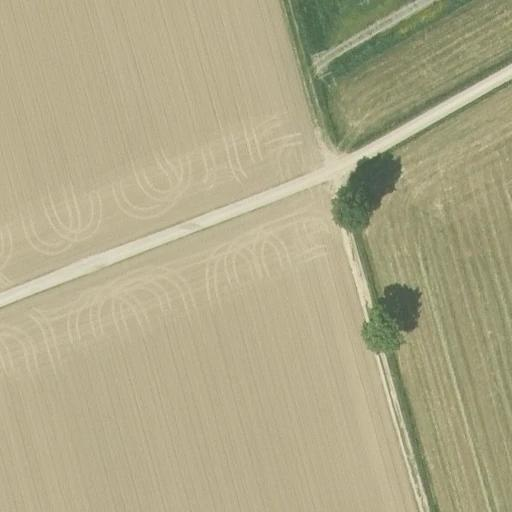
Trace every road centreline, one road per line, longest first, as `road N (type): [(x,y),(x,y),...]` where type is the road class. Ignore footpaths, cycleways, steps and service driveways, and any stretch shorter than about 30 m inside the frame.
road 1 (track): [(511,72),(331,174),(0,303)]
road 2 (track): [(424,511),(283,0)]
